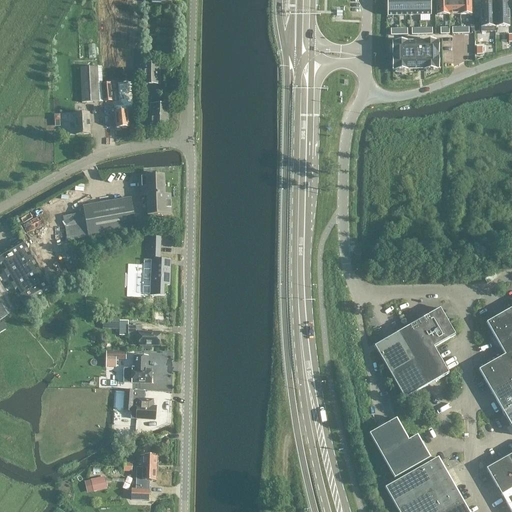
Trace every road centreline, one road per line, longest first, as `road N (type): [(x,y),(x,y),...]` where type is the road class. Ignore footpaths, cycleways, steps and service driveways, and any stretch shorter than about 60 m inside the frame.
road 1 (unclassified): [(184,511),(187,140)]
road 2 (unclassified): [(470,294),(366,291),(346,272),(343,150),(362,95)]
road 3 (primary): [(302,328),(304,59)]
road 4 (unclassified): [(187,140),(96,158),(0,209)]
road 5 (primary): [(346,511),(302,328)]
road 6 (primary): [(302,328),(304,409),(328,511)]
road 7 (unclassified): [(469,473),(470,294)]
road 8 (unclassified): [(362,95),(408,96),(511,58)]
road 9 (unclassified): [(187,140),(193,0)]
